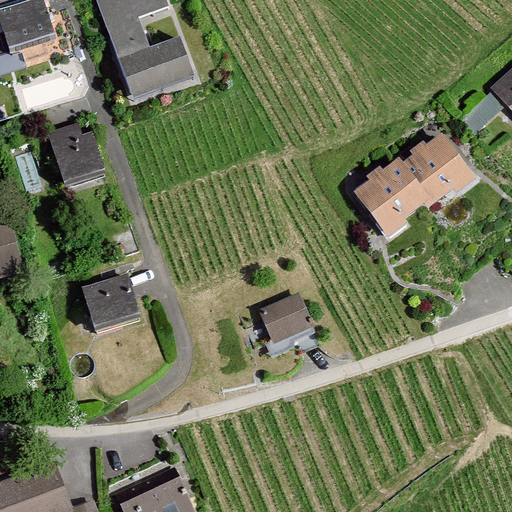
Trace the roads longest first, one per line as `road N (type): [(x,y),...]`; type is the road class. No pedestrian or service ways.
road 1 (residential): [(0,436),(54,439),(244,401),(511,313)]
road 2 (unknown): [(71,0),(111,116)]
